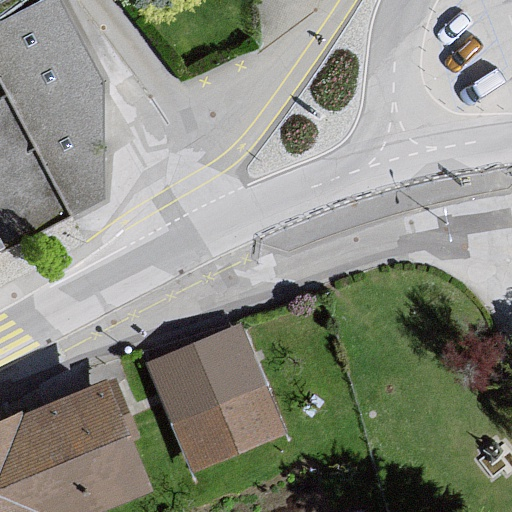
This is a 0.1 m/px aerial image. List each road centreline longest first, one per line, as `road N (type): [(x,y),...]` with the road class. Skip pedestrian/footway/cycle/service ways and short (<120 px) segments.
road 1 (residential): [(0,340),(223,222),(317,182),(402,158)]
road 2 (residential): [(402,158),(394,94),(402,0)]
